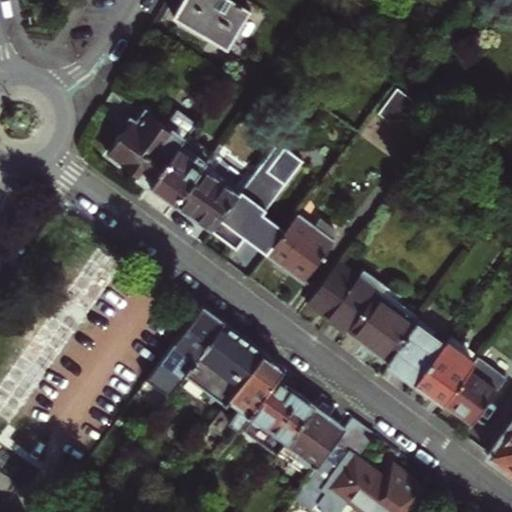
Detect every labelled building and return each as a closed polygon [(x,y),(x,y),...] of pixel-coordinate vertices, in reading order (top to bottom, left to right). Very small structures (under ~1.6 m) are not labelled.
[(182,0),(173,17),(226,49),(250,10),(236,1),(233,0),(182,0)] [(397,88),(378,114),(389,122),(411,119),(421,107),(397,88)] [(430,109),(415,129),(428,138),(442,119),(430,109)] [(127,169),(150,186),(181,143),(195,124),(176,111),(165,127),(146,113),(136,125),(130,121),(107,152),(109,153),(108,155),(127,169)] [(237,194),(210,231),(235,249),(244,238),(254,245),(267,255),(268,254),(285,230),(262,213),(302,160),(276,142),(237,194)] [(164,196),(174,204),(206,160),(181,143),(150,186),(164,196)] [(190,216),(210,231),(237,194),(206,171),(221,151),(216,147),(206,160),(174,204),(190,216)] [(284,266),(304,280),(334,240),(330,237),(335,229),(320,218),(314,226),(297,214),(285,230),(268,254),(284,266)] [(0,377),(0,404),(20,419),(128,260),(94,237),(0,377)] [(326,316),(347,332),(383,284),(363,268),(358,275),(338,260),(307,302),(326,316)] [(366,346),(387,361),(423,313),(383,284),(347,332),(366,346)] [(201,305),(134,395),(156,411),(184,374),(223,321),(211,313),(201,305)] [(401,371),(416,382),(451,335),(452,334),(423,313),(387,361),(401,371)] [(223,321),(184,374),(224,404),(263,351),(241,335),(223,321)] [(429,392),(443,403),(478,356),(451,335),(416,382),(429,392)] [(263,351),(224,404),(207,426),(221,437),(211,451),(217,455),(241,423),(248,414),(280,371),(283,366),(273,358),(263,351)] [(478,356),(443,403),(456,413),(472,424),(506,377),(478,356)] [(280,371),(248,414),(269,430),(262,439),(279,451),(283,445),(313,405),(297,392),(290,388),(295,381),(280,371)] [(313,405),(283,445),(313,467),(343,427),(326,414),(313,405)] [(262,439),(269,430),(248,414),(241,423),(262,439)] [(343,427),(313,467),(309,473),(289,500),(304,511),(307,511),(313,505),(318,508),(318,511),(338,511),(347,501),(362,511),(405,511),(425,486),(392,462),(382,475),(370,465),(356,455),(373,433),(351,416),(343,427)] [(505,468),(511,473),(511,418),(486,454),(505,468)] [(313,467),(283,445),(279,451),(309,473),(313,467)]
